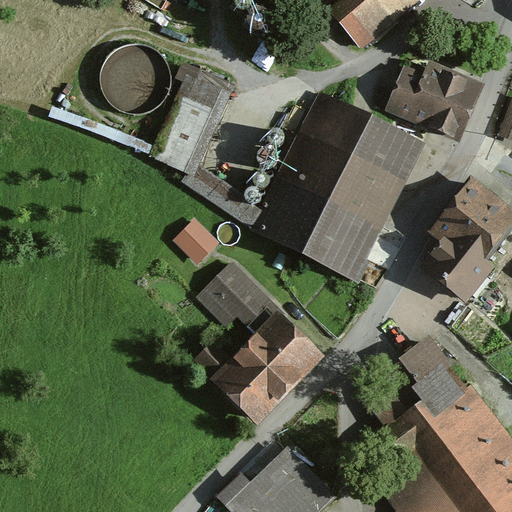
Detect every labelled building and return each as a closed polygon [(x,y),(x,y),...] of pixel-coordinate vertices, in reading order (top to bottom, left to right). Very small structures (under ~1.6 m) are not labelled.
[(344,0),(329,12),(361,50),(420,0),(344,0)] [(155,92),(140,50),(98,65),(113,107),(155,92)] [(427,80),(403,70),(385,116),(455,143),(477,87),(431,69),(427,80)] [(229,89),(183,70),(146,160),(192,178),(229,89)] [(420,148),(323,101),(258,234),(355,281),(420,148)] [(511,102),(498,135),(511,141),(511,102)] [(511,228),(511,215),(476,185),(431,238),(445,249),(428,269),(468,303),(492,276),(480,266),(511,228)] [(174,241),(200,266),(223,242),(197,218),(174,241)] [(261,337),(245,352),(285,393),(318,362),(232,272),(203,299),(227,324),(238,314),(261,337)] [(401,455),(375,474),(401,510),(398,511),(511,511),(511,425),(438,326),(389,363),(423,410),(409,420),(393,397),(370,414),(401,455)] [(257,420),(285,393),(245,352),(232,365),(213,346),(199,360),(257,420)] [(245,481),(223,503),(231,511),(318,511),(328,503),(285,457),(252,488),(245,481)]
